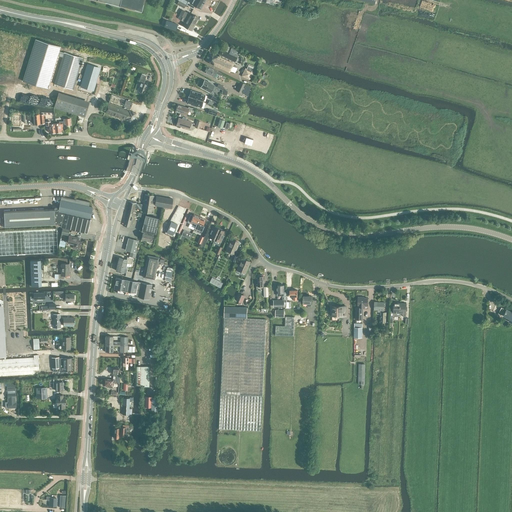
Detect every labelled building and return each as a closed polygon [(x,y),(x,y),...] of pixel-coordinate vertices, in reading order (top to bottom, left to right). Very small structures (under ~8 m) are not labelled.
[(96,0),(142,11),(144,0),(96,0)] [(200,9),(204,3),(198,0),(192,0),(191,3),(188,1),(186,5),(193,9),(195,6),(200,9)] [(189,17),(186,15),(188,13),(183,10),(180,15),(183,17),(195,24),(197,20),(198,17),(191,13),(189,17)] [(191,30),(195,24),(183,17),(181,20),(185,23),(184,26),(191,30)] [(166,20),(164,27),(175,31),(178,24),(166,20)] [(36,39),(23,82),(47,89),(60,47),(36,39)] [(233,64),(220,58),(221,56),(235,62),(235,61),(236,62),(237,62),(238,61),(238,60),(238,59),(238,58),(237,58),(239,52),(231,48),(230,50),(228,49),(229,48),(226,46),(223,51),(219,48),(217,53),(219,55),(218,57),(209,52),(205,61),(229,72),(233,64)] [(73,90),(82,60),(83,59),(64,53),(54,84),(73,90)] [(87,64),(80,87),(91,90),(94,80),(95,81),(96,77),(95,77),(98,67),(87,64)] [(245,68),(243,74),(250,77),(253,72),(251,71),(253,67),(248,65),(246,69),(245,68)] [(207,66),(206,67),(205,67),(205,69),(204,72),(214,77),(216,73),(220,75),(221,73),(207,66)] [(148,85),(146,84),(144,83),(146,76),(141,75),(139,82),(141,83),(138,90),(145,93),(148,85)] [(204,80),(201,87),(210,92),(214,85),(204,80)] [(242,90),(249,93),(251,87),(240,82),(236,90),(241,92),(242,90)] [(205,95),(195,92),(191,90),(189,96),(189,97),(202,101),(203,101),(205,95)] [(84,117),(89,105),(58,95),(54,108),(84,117)] [(106,113),(133,122),(136,113),(129,111),(130,109),(133,103),(111,95),(106,113)] [(202,101),(189,97),(189,98),(188,97),(186,103),(201,108),(202,102),(202,101)] [(188,108),(177,105),(175,111),(187,115),(188,111),(191,112),(192,108),(189,107),(188,108)] [(40,123),(39,115),(39,114),(33,115),(33,114),(27,115),(27,120),(33,119),(34,125),(40,124),(40,123)] [(192,122),(185,120),(185,118),(183,117),(182,119),(179,118),(177,125),(176,126),(177,127),(179,128),(180,127),(181,126),(189,129),(192,122)] [(63,130),(62,125),(64,124),(64,125),(71,125),(70,119),(64,119),(64,121),(60,122),(60,123),(55,124),(56,132),(60,132),(60,130),(63,130)] [(56,132),(55,124),(51,124),(50,121),(46,122),(46,126),(47,125),(48,131),(50,131),(51,133),(56,132)] [(156,200),(153,200),(154,197),(145,195),(143,212),(151,213),(153,203),(155,203),(155,206),(171,208),(173,199),(156,197),(156,200)] [(58,209),(58,211),(58,212),(64,213),(90,219),(93,207),(89,206),(90,202),(76,199),(75,203),(62,201),(60,209),(58,209)] [(189,208),(191,203),(183,199),(181,202),(187,205),(186,207),(189,208)] [(126,215),(135,217),(136,213),(134,213),(136,204),(130,202),(126,215)] [(58,212),(58,211),(54,211),(54,209),(4,212),(5,228),(55,225),(55,224),(62,223),(64,213),(58,212)] [(90,219),(64,213),(62,223),(61,227),(87,232),(90,219)] [(139,213),(138,216),(143,217),(140,231),(144,232),(143,233),(142,233),(141,239),(151,241),(153,235),(154,235),(159,218),(139,213)] [(191,215),(188,222),(195,225),(196,224),(199,217),(193,214),(193,216),(191,215)] [(132,228),(135,217),(126,215),(123,226),(132,228)] [(194,227),(194,228),(200,230),(202,231),(204,226),(203,225),(205,219),(199,217),(196,224),(195,225),(194,227)] [(173,235),(177,224),(171,222),(166,233),(173,235)] [(213,226),(208,236),(214,239),(219,228),(215,226),(215,227),(213,226)] [(0,255),(58,252),(56,228),(0,231),(0,255)] [(219,228),(214,239),(220,242),(225,231),(223,230),(219,228)] [(190,238),(192,233),(184,230),(182,235),(190,238)] [(80,250),(82,242),(78,242),(78,238),(69,236),(67,243),(73,244),(72,248),(80,250)] [(135,258),(136,252),(138,241),(129,239),(126,250),(130,251),(130,256),(135,258)] [(231,239),(226,250),(233,253),(230,260),(235,262),(239,252),(236,251),(236,249),(235,248),(238,242),(231,239)] [(154,279),(159,258),(148,256),(143,277),(154,279)] [(119,258),(118,264),(125,266),(126,263),(131,264),(132,259),(127,257),(127,260),(119,258)] [(245,273),(247,268),(246,267),(248,262),(242,259),(237,270),(245,273)] [(41,260),(30,260),(31,287),(48,286),(48,282),(42,283),(41,260)] [(55,274),(54,279),(64,279),(64,276),(69,276),(70,265),(62,264),(62,275),(55,274)] [(118,264),(116,271),(124,273),(126,273),(125,276),(130,277),(132,272),(127,270),(127,269),(125,269),(125,266),(118,264)] [(124,295),(127,280),(116,279),(114,289),(118,290),(117,293),(124,295)] [(127,280),(124,295),(149,299),(152,285),(127,280)] [(237,290),(237,289),(237,288),(236,286),(235,285),(234,285),(232,284),(230,284),(229,284),(227,286),(226,287),(226,288),(225,290),(225,291),(225,292),(226,293),(227,294),(227,295),(229,296),(230,296),(231,296),(232,296),(233,296),(235,295),(236,294),(237,293),(237,291),(237,290)] [(312,303),(312,297),(304,297),(304,303),(308,304),(308,306),(312,306),(312,303)] [(368,306),(368,298),(358,298),(358,305),(359,305),(359,307),(356,307),(356,319),(363,319),(363,307),(364,307),(364,306),(368,306)] [(386,322),(386,312),(384,312),(385,302),(375,302),(375,309),(378,309),(378,312),(381,312),(381,322),(386,322)] [(219,429),(241,430),(261,431),(263,400),(266,319),(247,318),(247,307),(225,306),(224,317),(219,429)] [(346,316),(346,306),(332,306),(332,315),(346,316)] [(511,322),(511,312),(502,307),(498,314),(510,320),(510,321),(511,322)] [(285,316),(285,326),(276,325),(275,335),(294,336),(294,317),(285,316)] [(74,326),(74,318),(64,318),(64,326),(74,326)] [(354,327),(354,337),(362,338),(362,327),(362,323),(355,323),(355,327),(354,327)] [(106,337),(105,344),(120,344),(120,346),(128,346),(128,337),(120,336),(120,341),(113,341),(113,337),(106,337)] [(63,349),(71,348),(70,338),(62,338),(63,349)] [(105,344),(105,351),(113,351),(113,346),(116,346),(120,346),(120,347),(120,352),(128,352),(128,346),(120,346),(120,344),(105,344)] [(0,375),(35,374),(40,374),(39,369),(39,359),(34,359),(34,357),(0,358),(0,375)] [(71,358),(60,359),(60,370),(64,370),(64,372),(70,372),(70,370),(72,370),(71,359),(71,358)] [(132,360),(129,360),(129,358),(124,358),(124,366),(128,366),(129,363),(132,363),(135,363),(135,359),(132,359),(132,360)] [(149,386),(149,366),(135,366),(135,385),(142,385),(142,386),(149,386)] [(119,383),(119,376),(114,376),(113,380),(106,379),(106,381),(104,381),(104,386),(109,386),(108,387),(113,388),(113,383),(115,384),(115,383),(119,383)] [(59,379),(54,379),(54,387),(56,387),(56,391),(64,390),(63,382),(59,382),(59,379)] [(8,408),(16,408),(15,382),(7,382),(8,408)] [(47,387),(36,388),(36,399),(48,398),(47,387)] [(62,398),(62,395),(57,395),(57,405),(58,405),(58,409),(65,408),(65,405),(66,405),(66,398),(62,398)] [(288,401),(287,400),(287,399),(287,398),(286,397),(285,396),(284,395),(283,395),(281,395),(280,395),(279,395),(278,396),(277,397),(276,398),(275,399),(275,401),(275,402),(275,403),(276,405),(277,406),(278,407),(280,407),(281,408),(282,407),(283,407),(285,407),(285,406),(286,405),(287,404),(287,403),(288,401)] [(124,398),(123,414),(129,415),(129,414),(131,414),(131,409),(129,409),(130,400),(133,401),(133,398),(130,398),(130,399),(124,398)] [(126,436),(126,428),(120,427),(120,428),(116,428),(115,428),(114,438),(115,438),(119,438),(119,436),(126,436)] [(237,458),(238,456),(237,454),(237,452),(236,450),(235,449),(233,447),(232,446),(230,446),(228,445),(226,445),(224,446),(222,447),(221,448),(219,449),(218,451),(218,453),(217,454),(217,456),(217,458),(218,460),(219,462),(221,463),(222,464),(224,465),(226,466),(228,466),(230,466),(231,465),(233,464),(235,463),(236,461),(237,460),(237,458)] [(47,496),(46,500),(49,500),(49,506),(57,506),(57,498),(50,497),(50,496),(47,496)]
